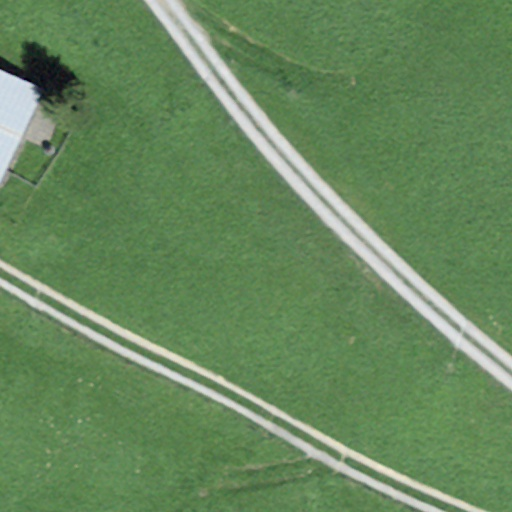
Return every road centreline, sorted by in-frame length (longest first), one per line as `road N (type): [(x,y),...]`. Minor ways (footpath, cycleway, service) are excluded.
road 1 (unclassified): [(511,371),(318,211),(147,0)]
road 2 (track): [(0,273),(203,389),(446,511)]
